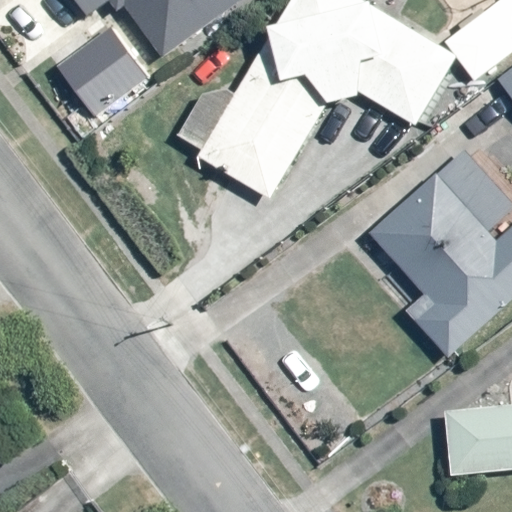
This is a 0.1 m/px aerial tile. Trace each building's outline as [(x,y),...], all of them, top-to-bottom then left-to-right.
[(80,0),(93,15),(112,0),(125,0),(171,60),(250,0),(80,0)] [(175,137),(202,153),(276,197),(333,102),(369,95),(419,126),(425,115),(462,54),(371,0),(294,0),(232,104),(204,88),(175,137)] [(511,56),(511,0),(497,0),(452,35),(485,78),(511,56)] [(156,73),(116,23),(57,70),(97,120),(156,73)] [(511,71),(500,82),(511,97),(511,71)] [(511,189),(465,139),(371,227),(433,293),(412,313),(454,358),(511,303),(511,189)] [(511,468),(511,402),(453,408),(459,473),(511,468)]
